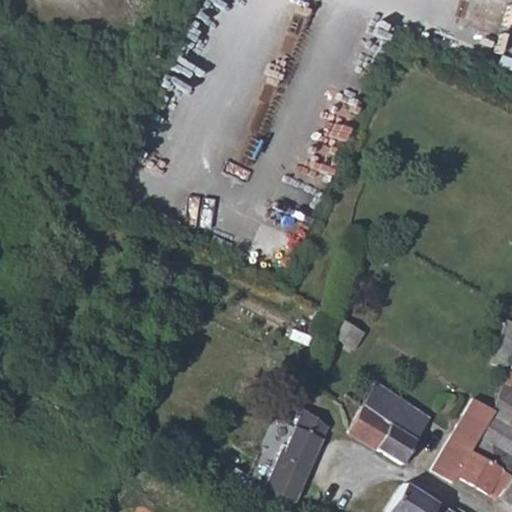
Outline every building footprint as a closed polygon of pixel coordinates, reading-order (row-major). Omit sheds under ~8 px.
[(351,350),(361,334),(339,319),(328,336),(351,350)] [(491,363),(506,369),(511,351),(511,339),(502,336),(491,363)] [(511,390),(500,383),(496,395),(494,402),(491,410),(492,413),(468,451),(499,470),(500,473),(508,478),(496,498),(511,508),(511,390)] [(426,419),(372,385),(361,404),(344,395),(339,403),(344,406),(339,414),(350,422),(344,434),(399,466),(410,446),(426,419)] [(490,393),(488,400),(494,402),(496,395),(490,393)] [(470,403),(434,464),(428,472),(449,485),(454,478),(494,501),(496,498),(508,478),(500,473),(499,470),(468,451),(492,413),(491,410),(472,400),(470,403)] [(282,511),(288,501),(292,502),(324,428),(300,409),(292,427),(274,419),(248,476),(231,466),(224,477),(279,511),(282,511)] [(458,511),(453,508),(450,511),(440,511),(400,486),(384,511),(458,511)]
